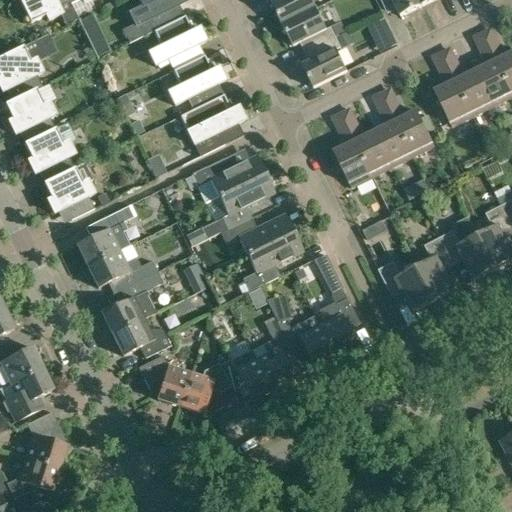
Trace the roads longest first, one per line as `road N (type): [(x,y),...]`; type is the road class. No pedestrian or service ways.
road 1 (residential): [(511,295),(218,447),(164,452),(132,465)]
road 2 (residential): [(132,465),(0,191)]
road 3 (residential): [(172,511),(420,383)]
road 4 (residential): [(284,122),(511,4)]
road 5 (residential): [(367,292),(284,122)]
road 6 (residential): [(284,122),(221,0)]
